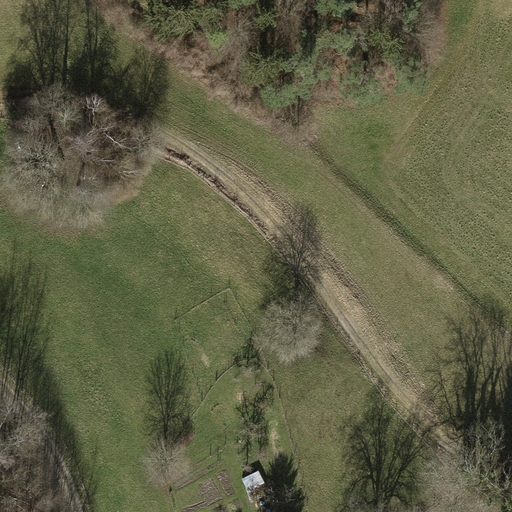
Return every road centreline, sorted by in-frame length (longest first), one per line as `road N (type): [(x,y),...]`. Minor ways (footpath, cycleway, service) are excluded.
road 1 (track): [(0,92),(138,120),(187,148),(248,198),(406,402),(511,489)]
road 2 (track): [(76,511),(36,423),(0,382)]
